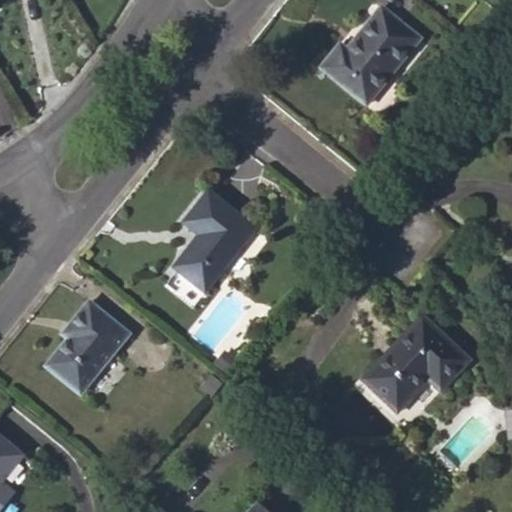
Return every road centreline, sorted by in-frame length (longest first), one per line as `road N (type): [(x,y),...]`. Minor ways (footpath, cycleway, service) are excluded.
road 1 (residential): [(389,233),(212,73)]
road 2 (residential): [(212,73),(65,251)]
road 3 (residential): [(7,173),(100,99),(166,14)]
